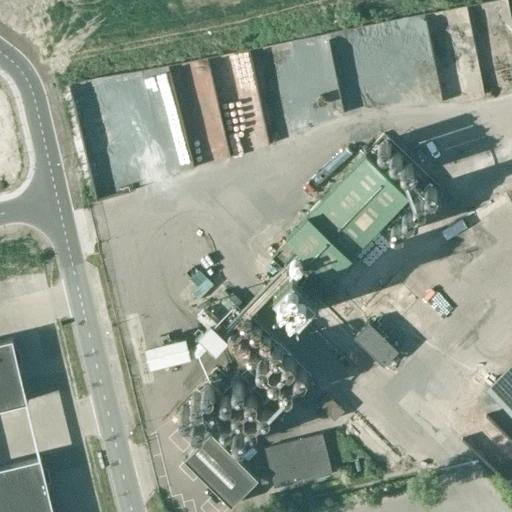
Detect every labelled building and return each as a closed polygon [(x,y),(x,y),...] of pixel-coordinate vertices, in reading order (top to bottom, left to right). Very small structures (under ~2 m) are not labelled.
[(83,101),(100,190),(198,172),(196,161),(253,150),(248,121),(270,117),(272,125),(349,111),(340,60),(318,64),(316,54),(177,80),(178,84),(83,101)] [(308,256),(273,291),(351,367),(418,299),(402,284),(407,278),(366,239),(373,232),(383,242),(390,234),(380,225),(410,194),(365,151),(285,234),(308,256)] [(422,328),(434,344),(459,325),(446,309),(422,328)] [(227,346),(236,335),(219,321),(210,332),(227,346)] [(158,338),(159,359),(201,356),(200,335),(158,338)] [(13,336),(0,339),(0,511),(54,511),(41,455),(0,464),(0,406),(28,399),(13,336)] [(511,373),(489,397),(511,420),(511,373)] [(293,385),(277,388),(280,409),(296,407),(293,385)] [(312,387),(299,400),(307,407),(319,394),(312,387)] [(334,419),(344,409),(327,392),(317,402),(334,419)] [(184,458),(231,504),(259,477),(211,430),(184,458)] [(274,486),(332,472),(322,432),(264,446),(274,486)]
